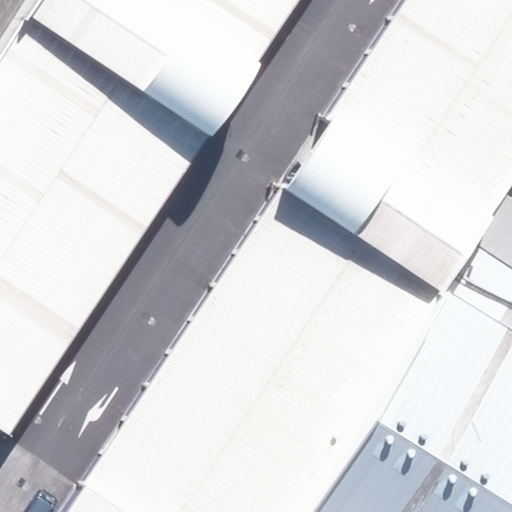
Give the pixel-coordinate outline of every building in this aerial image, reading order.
[(298,0),(19,0),(10,15),(204,143),(298,0)] [(511,0),(392,0),(259,202),(414,308),(511,171),(511,0)] [(204,143),(10,15),(0,30),(0,417),(15,427),(204,143)] [(280,511),(414,308),(259,202),(57,511),(280,511)] [(511,511),(511,352),(435,300),(289,511),(511,511)]
